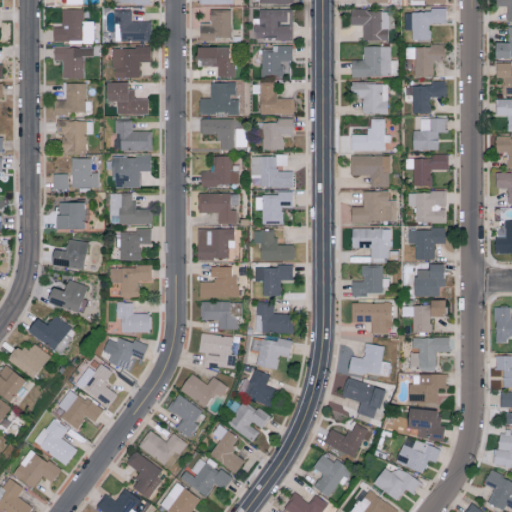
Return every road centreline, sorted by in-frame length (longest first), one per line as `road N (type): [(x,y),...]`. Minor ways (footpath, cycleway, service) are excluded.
road 1 (residential): [(68,511),(153,399),(177,334),(176,0)]
road 2 (tertiary): [(247,511),(314,411),(324,367),(322,0)]
road 3 (residential): [(433,511),(476,427),(470,0)]
road 4 (residential): [(30,0),(32,246),(15,310),(0,329)]
